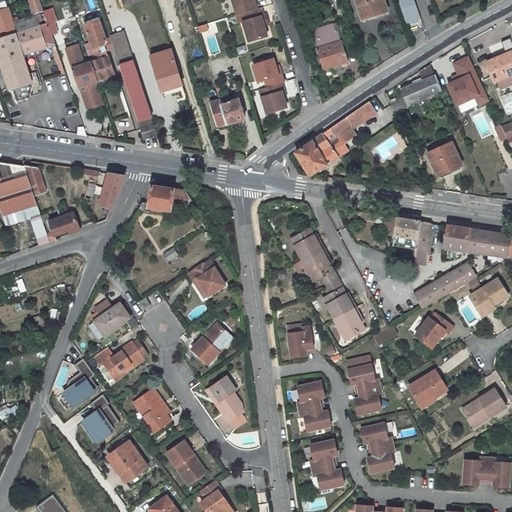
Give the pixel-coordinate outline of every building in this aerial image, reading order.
[(0,0),(0,12),(8,9),(5,0),(0,0)] [(44,11),(39,0),(30,0),(29,1),(34,15),(44,11)] [(252,0),(251,0),(231,0),(234,7),(238,5),(240,13),(245,12),(257,8),(254,0),(252,0)] [(355,0),(362,19),(377,14),(377,16),(387,12),(383,0),(355,0)] [(422,26),(413,0),(395,0),(401,16),(400,16),(405,31),(422,26)] [(243,21),(249,41),(266,36),(263,25),(260,16),(263,15),(261,7),(257,8),(245,12),(247,20),(243,21)] [(0,12),(0,34),(2,39),(39,27),(38,23),(42,21),(40,15),(14,24),(13,22),(8,9),(0,12)] [(53,10),(44,13),(48,24),(54,21),(56,21),(53,10)] [(91,62),(97,82),(115,76),(107,50),(114,48),(113,46),(111,39),(107,40),(100,18),(94,20),(92,13),(82,17),(97,60),(91,62)] [(260,16),(263,25),(268,24),(265,15),(263,15),(260,16)] [(48,24),(52,35),(58,33),(54,21),(48,24)] [(340,42),(334,23),(314,30),(317,40),(316,40),(319,49),(318,49),(324,69),(332,67),(334,71),(342,69),(340,64),(347,62),(341,42),(340,42)] [(48,24),(39,27),(2,39),(0,39),(0,62),(9,89),(10,89),(14,102),(30,96),(32,85),(22,55),(55,43),(52,35),(48,24)] [(151,117),(139,81),(127,42),(123,33),(110,37),(111,39),(113,46),(114,48),(126,85),(138,121),(144,139),(157,135),(151,117)] [(151,56),(158,79),(162,78),(165,89),(181,83),(171,50),(151,56)] [(82,65),(77,52),(69,55),(80,88),(88,85),(91,91),(85,93),(89,105),(103,100),(97,82),(91,62),(82,65)] [(511,52),(487,63),(494,81),(502,78),(504,85),(511,81),(511,52)] [(492,103),(471,56),(454,62),(463,82),(452,87),(464,114),(492,103)] [(253,63),(258,80),(265,78),(267,86),(282,82),(283,81),(281,74),(278,75),(275,65),(273,58),(253,63)] [(211,67),(214,75),(226,71),(224,63),(211,67)] [(420,71),(424,79),(435,74),(431,64),(420,71)] [(448,84),(443,71),(435,74),(441,87),(448,84)] [(435,74),(424,79),(400,89),(403,96),(390,102),(394,111),(442,91),(435,74)] [(221,104),(226,103),(219,82),(215,84),(220,101),(221,104)] [(259,89),(266,112),(287,106),(283,96),(281,90),(284,89),(282,82),(267,86),(259,89)] [(88,85),(80,88),(87,110),(105,103),(103,100),(89,105),(85,93),(91,91),(88,85)] [(511,91),(498,97),(505,114),(511,111),(511,91)] [(239,99),(226,103),(221,104),(220,101),(210,104),(218,128),(227,125),(245,119),(239,99)] [(368,102),(356,111),(364,122),(376,114),(368,102)] [(310,176),(339,157),(335,150),(345,143),(356,136),(353,130),(364,122),(356,111),(296,154),(310,176)] [(118,120),(120,132),(133,130),(131,118),(118,120)] [(511,123),(502,128),(507,139),(511,136),(511,123)] [(427,153),(437,175),(451,169),(452,170),(463,166),(452,142),(427,153)] [(339,157),(349,150),(345,143),(335,150),(339,157)] [(507,165),(498,143),(473,154),(484,177),(495,173),(494,171),(507,165)] [(412,149),(414,154),(421,151),(419,146),(412,149)] [(30,219),(39,245),(48,242),(46,234),(33,196),(24,167),(0,162),(0,217),(4,216),(7,226),(30,219)] [(33,196),(46,192),(39,169),(24,167),(33,196)] [(98,173),(85,170),(83,180),(89,181),(89,180),(96,181),(98,173)] [(104,189),(99,205),(110,210),(124,177),(108,174),(104,189)] [(186,192),(151,187),(149,205),(142,204),(139,210),(144,212),(150,213),(150,209),(166,211),(172,212),(172,206),(187,208),(192,200),(186,192)] [(91,207),(95,195),(86,193),(84,198),(87,199),(85,206),(91,207)] [(81,230),(73,212),(49,221),(52,232),(46,234),(48,242),(56,239),(54,236),(68,231),(69,234),(81,230)] [(396,229),(393,246),(414,250),(411,265),(425,266),(428,253),(430,223),(391,217),(389,228),(396,229)] [(511,235),(449,226),(447,226),(444,248),(509,258),(511,255),(511,235)] [(302,260),(322,249),(310,229),(297,236),(301,242),(294,245),(302,260)] [(291,239),(294,245),(301,242),(297,236),(291,239)] [(161,254),(165,261),(175,256),(171,248),(161,254)] [(303,279),(310,275),(317,272),(320,278),(325,286),(338,280),(333,271),(322,249),(302,260),(295,264),(303,279)] [(198,280),(209,297),(225,286),(209,260),(189,273),(195,282),(198,280)] [(469,265),(427,288),(415,295),(423,308),(434,302),(448,294),(476,278),(476,276),(469,265)] [(314,281),(320,278),(317,272),(310,275),(314,281)] [(195,282),(206,299),(209,297),(198,280),(195,282)] [(338,280),(325,286),(328,293),(341,286),(338,280)] [(508,298),(497,280),(470,297),(480,313),(491,306),(492,307),(508,298)] [(335,319),(354,309),(341,286),(328,293),(333,300),(326,304),(335,319)] [(326,304),(333,300),(328,293),(322,296),(326,304)] [(143,309),(150,305),(146,298),(139,303),(143,309)] [(104,336),(129,319),(118,304),(111,309),(106,301),(94,309),(99,317),(93,321),(104,336)] [(335,319),(345,340),(359,332),(356,326),(362,323),(354,309),(335,319)] [(416,336),(432,348),(445,331),(449,334),(454,327),(436,314),(431,320),(429,319),(416,336)] [(217,323),(204,338),(207,341),(220,326),(217,323)] [(302,323),(286,325),(287,332),(303,330),(303,327),(302,323)] [(359,332),(365,329),(362,323),(356,326),(359,332)] [(209,364),(232,338),(220,326),(207,341),(204,338),(193,349),(209,364)] [(303,330),(287,332),(290,357),(305,355),(304,348),(313,347),(310,326),(303,327),(303,330)] [(373,337),(378,347),(398,335),(392,326),(373,337)] [(115,376),(126,368),(128,371),(145,359),(143,357),(148,354),(140,342),(136,346),(133,342),(114,355),(108,347),(97,355),(102,363),(105,361),(115,376)] [(72,406),(97,388),(90,378),(94,375),(82,358),(73,364),(78,372),(67,380),(62,392),(72,406)] [(358,391),(381,386),(380,378),(376,379),(372,363),(348,369),(352,385),(356,383),(358,391)] [(118,380),(129,373),(128,371),(126,368),(115,376),(118,380)] [(432,397),(447,388),(435,369),(408,386),(419,403),(431,396),(432,397)] [(241,404),(234,393),(237,391),(227,376),(209,388),(218,402),(216,404),(229,423),(230,422),(241,414),(242,413),(241,404)] [(326,396),(323,380),(299,385),(302,401),(298,402),(300,409),(323,404),(322,397),(326,396)] [(383,393),(381,386),(358,391),(360,398),(355,399),(358,415),(383,409),(379,394),(383,393)] [(134,402),(156,431),(172,420),(167,414),(160,404),(163,402),(153,388),(134,402)] [(206,390),(216,404),(218,402),(209,388),(206,390)] [(506,406),(494,388),(477,399),(478,402),(463,411),(473,427),(506,406)] [(120,420),(107,403),(109,402),(102,393),(89,403),(96,411),(83,421),(89,429),(93,427),(101,438),(114,428),(112,426),(120,420)] [(422,407),(433,400),(432,397),(431,396),(419,403),(422,407)] [(170,412),(163,402),(160,404),(167,414),(170,412)] [(323,404),(300,409),(302,417),(305,416),(309,432),(333,426),(330,410),(325,412),(323,404)] [(0,418),(9,416),(7,409),(0,410),(0,418)] [(247,423),(241,414),(230,422),(236,431),(247,423)] [(389,438),(386,422),(361,427),(364,443),(369,442),(371,449),(394,444),(393,437),(389,438)] [(399,431),(401,438),(415,435),(413,428),(399,431)] [(339,454),(336,438),(312,444),(315,460),(311,461),(313,468),(336,463),(335,455),(339,454)] [(203,473),(191,455),(194,453),(185,440),(179,444),(168,452),(190,483),(199,476),(203,473)] [(147,468),(129,443),(110,456),(122,473),(126,471),(132,478),(147,468)] [(396,452),(394,444),(371,449),(373,457),(368,458),(371,474),(396,468),(392,453),(396,452)] [(206,471),(194,453),(191,455),(203,473),(206,471)] [(486,480),(488,457),(480,457),(480,459),(465,458),(463,483),(478,484),(479,479),(486,480)] [(495,458),(488,457),(486,480),(493,480),(493,485),(508,486),(510,461),(495,460),(495,458)] [(338,470),(336,463),(313,468),(315,475),(318,474),(322,490),(346,485),(343,469),(338,470)] [(202,501),(209,511),(230,511),(221,498),(225,496),(220,489),(222,488),(216,479),(206,486),(201,490),(207,498),(202,501)] [(221,498),(230,511),(235,511),(225,496),(221,498)] [(177,511),(167,497),(150,509),(151,511),(177,511)]
